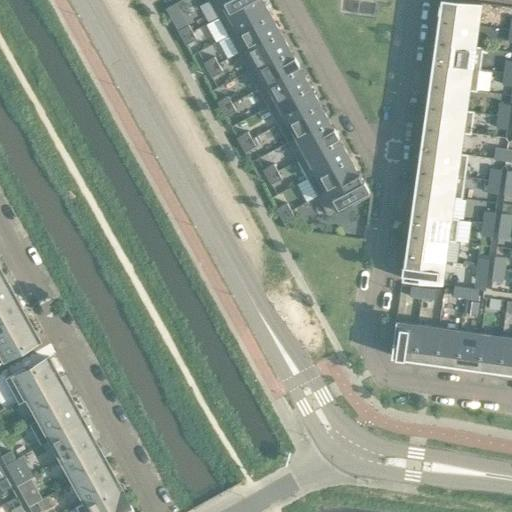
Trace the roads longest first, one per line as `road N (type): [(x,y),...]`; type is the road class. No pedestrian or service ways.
road 1 (tertiary): [(279,345),(86,0)]
road 2 (residential): [(164,511),(0,212)]
road 3 (residential): [(389,186),(369,345),(373,370),(395,384),(511,398)]
road 4 (residential): [(287,0),(389,186)]
road 5 (residential): [(416,0),(389,186)]
road 6 (tertiary): [(336,451),(378,470),(456,471)]
road 7 (tertiary): [(279,345),(290,385),(336,451)]
